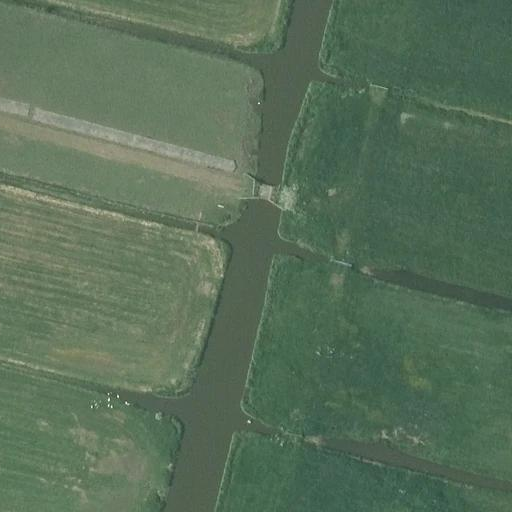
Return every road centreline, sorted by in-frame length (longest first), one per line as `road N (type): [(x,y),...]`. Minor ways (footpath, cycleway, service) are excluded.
road 1 (track): [(340,214),(0,118)]
road 2 (track): [(379,78),(340,214),(447,241)]
